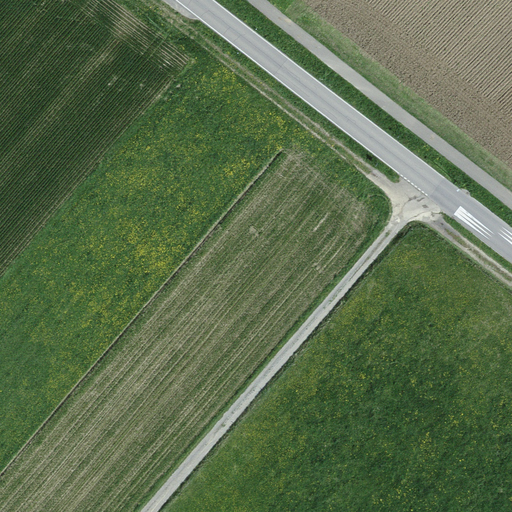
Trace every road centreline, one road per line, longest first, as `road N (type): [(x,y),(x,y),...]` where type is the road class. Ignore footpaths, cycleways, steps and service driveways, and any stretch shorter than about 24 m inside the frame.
road 1 (track): [(146,0),(511,280)]
road 2 (track): [(149,511),(430,182)]
road 3 (tertiary): [(511,247),(195,0)]
